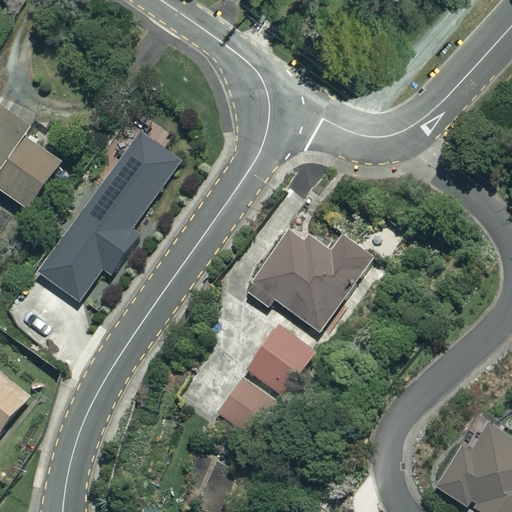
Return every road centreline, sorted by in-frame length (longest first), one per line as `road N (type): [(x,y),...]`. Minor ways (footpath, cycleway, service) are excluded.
road 1 (residential): [(63,511),(82,423),(258,154),(267,94)]
road 2 (residential): [(511,305),(403,412),(389,437),(392,492),(405,511)]
road 3 (residential): [(392,134),(492,212),(511,245)]
road 4 (residential): [(511,23),(431,111),(392,134)]
road 5 (residential): [(267,94),(246,61),(160,0)]
road 6 (residential): [(392,134),(348,132),(267,94)]
